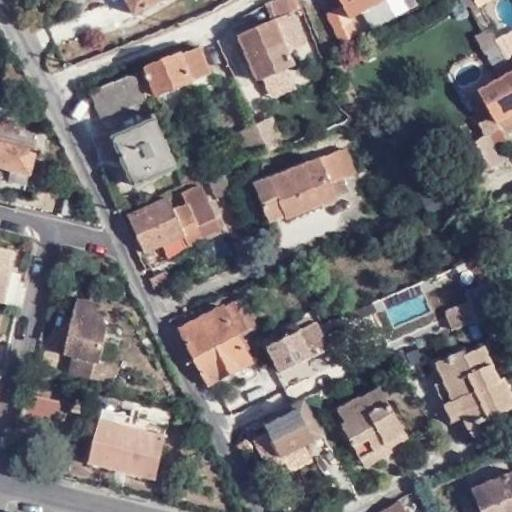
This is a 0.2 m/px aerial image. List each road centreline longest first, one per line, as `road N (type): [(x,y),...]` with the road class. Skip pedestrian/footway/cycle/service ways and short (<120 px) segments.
road 1 (residential): [(255,511),(125,247)]
road 2 (residential): [(125,247),(0,4)]
road 3 (residential): [(0,451),(51,227)]
